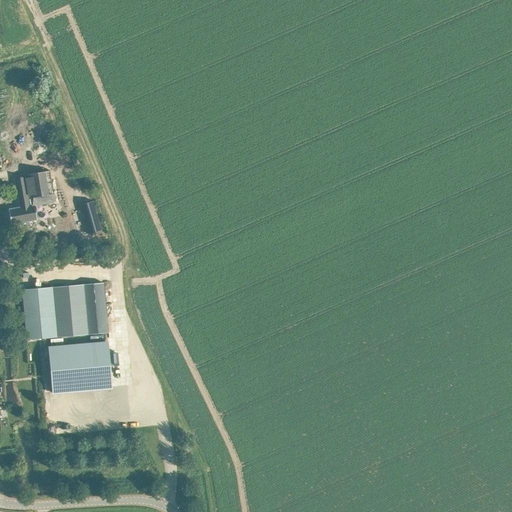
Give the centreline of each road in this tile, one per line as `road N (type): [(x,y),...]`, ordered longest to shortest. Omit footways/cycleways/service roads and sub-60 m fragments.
road 1 (track): [(116,266),(124,260),(122,229),(27,0)]
road 2 (tertiary): [(172,511),(144,500),(0,502)]
